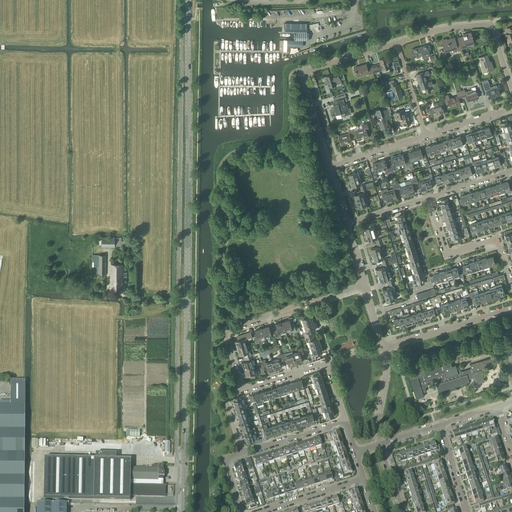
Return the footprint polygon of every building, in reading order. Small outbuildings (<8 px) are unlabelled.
[(283,31),(283,32),(307,33),(307,24),(306,24),(303,24),(297,23),(292,23),(288,23),(285,23),(284,23),(284,26),(283,31)] [(307,33),(295,32),(294,40),(308,41),(309,33),(307,33)] [(466,45),(474,43),(471,33),(462,36),(463,37),(459,38),(462,49),(466,47),(466,45)] [(458,38),(454,39),(454,37),(446,40),(446,39),(442,40),(442,41),(441,41),(444,51),(452,49),(453,51),(462,49),(459,38),(458,38)] [(280,42),(280,51),(283,51),(289,51),(290,47),(302,47),(302,44),(302,41),(290,41),(290,40),(284,40),(284,41),(282,41),(280,41),(280,42)] [(422,58),(429,56),(426,45),(411,50),(414,57),(422,55),(422,58)] [(491,61),(488,62),(486,55),(479,58),(483,72),(493,69),(491,61)] [(383,70),(389,68),(386,58),(379,60),(380,64),(371,67),(373,73),(383,70)] [(371,67),(367,68),(366,64),(354,68),(357,77),(368,73),(369,75),(373,73),(371,67)] [(425,76),(429,75),(427,71),(416,74),(421,89),(425,88),(426,93),(430,92),(429,87),(432,86),(431,81),(427,83),(425,76)] [(326,85),(324,85),(327,93),(329,93),(331,92),(329,87),(335,85),(334,82),(335,82),(340,80),(338,74),(333,75),(333,74),(325,77),(327,84),(326,85)] [(487,80),(482,82),(482,83),(486,94),(486,95),(489,95),(490,98),(500,95),(498,90),(500,89),(499,85),(494,86),(490,87),(487,80)] [(390,96),(393,95),(394,99),(402,97),(398,84),(396,85),(395,82),(389,84),(390,88),(391,87),(392,91),(389,92),(390,96)] [(460,91),(462,99),(466,98),(467,101),(478,97),(476,90),(475,87),(471,89),(472,92),(465,94),(464,90),(460,91)] [(459,100),(462,99),(460,91),(456,92),(457,96),(449,99),(448,95),(443,96),(446,104),(448,104),(449,107),(460,103),(459,100)] [(336,97),(333,98),(335,104),(334,105),(336,114),(341,113),(342,117),(345,116),(345,115),(349,113),(346,103),(344,103),(344,102),(347,101),(344,93),(336,95),(336,97)] [(443,113),(442,108),(440,102),(433,104),(434,107),(426,110),(427,113),(430,113),(431,116),(443,113)] [(387,110),(380,112),(379,110),(373,111),(375,119),(377,118),(380,129),(388,127),(386,120),(390,119),(387,110)] [(401,122),(402,126),(410,123),(407,113),(404,114),(403,110),(394,113),(397,120),(401,119),(402,122),(401,122)] [(507,122),(501,124),(504,132),(511,128),(510,123),(507,124),(507,122)] [(351,130),(354,138),(357,137),(358,140),(368,137),(365,129),(368,128),(366,124),(362,125),(363,129),(355,131),(354,129),(351,130)] [(351,130),(350,127),(347,128),(348,131),(348,133),(339,136),(341,145),(351,142),(351,139),(354,138),(351,130)] [(489,127),(483,128),(485,137),(491,135),(489,127)] [(480,139),(485,137),(483,128),(477,130),(480,139)] [(474,141),(480,139),(477,130),(471,132),(474,141)] [(475,145),(474,141),(471,132),(465,134),(466,137),(463,137),(465,143),(468,142),(468,143),(471,142),(472,146),(475,145)] [(465,143),(463,137),(461,138),(460,136),(454,138),(457,146),(463,144),(465,143)] [(456,146),(457,146),(454,138),(448,139),(451,148),(452,148),(453,150),(457,149),(456,146)] [(445,150),(451,148),(448,139),(442,141),(445,150)] [(439,152),(445,150),(442,141),(437,143),(439,152)] [(433,153),(439,152),(437,143),(434,144),(433,144),(431,144),(431,145),(433,153)] [(427,155),(433,153),(431,145),(425,147),(427,155)] [(415,150),(414,150),(417,160),(423,158),(424,162),(427,161),(427,160),(425,154),(422,155),(420,148),(418,149),(418,148),(415,149),(415,150)] [(417,160),(414,150),(412,151),(412,150),(409,151),(409,152),(408,152),(410,159),(407,160),(409,166),(412,165),(411,161),(417,160)] [(409,166),(407,160),(405,161),(402,154),(401,154),(400,153),(397,154),(397,155),(396,156),(399,165),(405,163),(407,169),(410,168),(409,167),(409,166)] [(399,165),(396,156),(395,156),(394,155),(391,156),(391,157),(390,158),(392,165),(389,166),(392,174),(395,173),(394,171),(397,170),(396,166),(399,165)] [(493,155),(491,156),(492,158),(495,167),(501,165),(498,156),(494,158),(493,155)] [(482,160),(480,160),(481,162),(483,170),(484,170),(485,171),(487,171),(487,169),(489,169),(486,160),(486,158),(482,159),(482,160)] [(489,169),(495,167),(492,158),(486,160),(489,169)] [(392,174),(389,166),(387,167),(384,160),(378,161),(381,171),(384,170),(385,174),(388,173),(389,175),(392,174)] [(480,160),(471,162),(472,165),(475,164),(476,170),(477,172),(480,171),(481,172),(483,172),(483,170),(481,162),(480,160)] [(375,173),(381,171),(378,161),(372,163),(374,171),(372,172),(374,179),(377,178),(375,173)] [(471,171),(469,166),(469,165),(463,167),(466,176),(472,174),(471,171)] [(460,178),(466,176),(463,167),(458,169),(460,178)] [(454,168),(451,169),(452,171),(455,180),(460,178),(458,169),(455,170),(454,168)] [(352,173),(348,174),(350,180),(359,177),(363,176),(362,176),(360,170),(357,171),(352,173)] [(454,181),(455,180),(452,171),(446,173),(449,181),(451,181),(453,182),(454,181)] [(428,176),(423,177),(423,179),(426,188),(427,188),(428,190),(431,189),(431,187),(432,187),(430,180),(433,179),(431,173),(428,174),(428,175),(428,176)] [(443,183),(449,181),(446,173),(440,175),(443,183)] [(437,185),(443,183),(440,175),(434,176),(437,185)] [(352,186),(361,183),(359,177),(350,180),(350,181),(349,182),(350,185),(351,186),(352,186)] [(416,178),(413,179),(415,185),(418,184),(420,190),(421,190),(422,192),(426,191),(425,189),(426,188),(423,179),(417,181),(416,178)] [(412,186),(415,185),(413,179),(412,179),(410,180),(404,182),(408,194),(414,192),(412,186)] [(511,188),(510,182),(508,183),(507,181),(501,183),(504,191),(505,194),(511,192),(510,190),(511,189),(511,188)] [(402,196),(408,194),(404,182),(399,184),(395,185),(397,191),(400,190),(402,196)] [(379,183),(376,184),(378,190),(379,196),(382,195),(384,201),(390,200),(387,190),(387,189),(381,191),(379,183)] [(498,193),(504,191),(501,183),(496,185),(498,193)] [(394,192),(397,191),(395,185),(392,186),(393,188),(387,190),(390,200),(396,198),(394,192)] [(492,195),(498,193),(496,185),(490,187),(492,195)] [(486,197),(492,195),(490,187),(484,189),(486,197)] [(481,199),(486,197),(484,189),(478,190),(481,199)] [(475,200),(481,199),(478,190),(472,192),(475,200)] [(356,201),(366,198),(364,192),(354,195),(353,196),(354,200),(356,200),(356,201)] [(469,202),(475,200),(472,192),(466,194),(469,202)] [(463,204),(469,202),(466,194),(460,196),(463,204)] [(356,205),(357,206),(358,207),(359,210),(367,207),(366,204),(367,204),(366,198),(356,201),(355,202),(356,205)] [(450,207),(448,200),(447,198),(440,200),(441,202),(439,203),(441,209),(450,207)] [(443,215),(451,212),(450,207),(441,209),(443,215)] [(445,221),(453,218),(451,212),(443,215),(445,221)] [(501,223),(507,221),(504,213),(498,215),(501,223)] [(398,223),(406,220),(404,215),(397,217),(397,220),(390,222),(389,219),(386,220),(388,226),(391,225),(396,223),(398,223)] [(495,225),(501,223),(498,215),(492,217),(495,225)] [(489,227),(495,225),(492,217),(487,218),(489,227)] [(447,227),(455,224),(453,218),(445,221),(447,227)] [(483,229),(489,227),(487,218),(481,220),(483,229)] [(398,223),(396,223),(398,229),(400,228),(407,226),(406,220),(398,223)] [(477,230),(483,229),(481,220),(475,222),(477,230)] [(471,232),(477,230),(475,222),(469,224),(471,232)] [(366,235),(375,232),(375,229),(376,229),(374,223),(367,225),(368,228),(364,229),(365,230),(364,231),(364,234),(366,234),(366,235)] [(448,233),(457,230),(455,224),(447,227),(448,233)] [(402,234),(409,232),(410,231),(410,230),(409,227),(408,226),(407,226),(400,228),(398,229),(399,233),(397,233),(398,235),(402,234)] [(457,230),(448,233),(450,239),(452,238),(453,242),(461,239),(460,236),(459,236),(457,230)] [(375,232),(366,235),(368,241),(377,238),(375,232)] [(115,246),(115,238),(115,237),(101,237),(101,245),(101,247),(114,247),(115,246)] [(411,237),(404,240),(405,246),(413,243),(414,241),(413,240),(412,239),(412,240),(411,237)] [(130,247),(130,239),(124,239),(124,238),(115,238),(115,246),(129,247),(130,247)] [(372,255),(382,252),(380,246),(370,249),(372,255)] [(409,257),(416,255),(415,249),(407,251),(409,257)] [(374,261),(383,258),(382,252),(372,255),(372,256),(371,257),(372,260),(374,260),(374,261)] [(486,258),(488,266),(495,264),(492,256),(486,258)] [(483,268),(480,259),(480,260),(480,259),(479,258),(477,259),(476,260),(476,261),(474,261),(477,270),(483,268)] [(483,268),(488,266),(486,258),(480,259),(483,268)] [(412,268),(420,266),(418,260),(411,263),(408,263),(410,269),(412,269),(412,268)] [(377,270),(376,271),(377,275),(378,275),(388,272),(386,267),(387,266),(387,265),(389,264),(392,263),(391,261),(388,262),(388,261),(382,263),(383,267),(376,269),(377,270)] [(471,272),(477,270),(474,261),(468,263),(471,272)] [(471,272),(468,263),(467,262),(465,263),(464,264),(462,265),(463,267),(460,268),(462,274),(464,273),(465,274),(471,272)] [(123,273),(123,264),(110,264),(110,283),(123,283),(123,277),(127,277),(127,273),(123,273)] [(414,274),(422,272),(421,271),(420,266),(412,268),(412,269),(414,274)] [(462,274),(460,268),(457,269),(456,267),(450,269),(453,277),(459,276),(460,279),(463,278),(462,274)] [(450,269),(444,271),(447,279),(448,282),(454,280),(453,277),(450,269)] [(433,276),(430,277),(431,283),(434,282),(435,283),(441,281),(438,273),(438,272),(437,271),(435,272),(434,273),(435,274),(432,274),(433,276)] [(441,281),(447,279),(444,271),(438,272),(438,273),(441,281)] [(378,276),(377,277),(378,280),(379,280),(380,282),(389,279),(391,278),(389,272),(388,272),(378,275),(378,276)] [(414,274),(411,275),(413,281),(415,286),(424,284),(422,278),(423,278),(422,272),(414,274)] [(501,284),(495,286),(496,288),(495,288),(498,296),(504,295),(502,286),(501,286),(501,284)] [(395,292),(393,286),(382,290),(383,291),(382,292),(383,295),(384,295),(384,296),(395,292)] [(492,298),(498,296),(495,288),(489,290),(492,298)] [(486,300),(492,298),(489,290),(483,292),(486,300)] [(395,299),(395,297),(397,296),(396,292),(395,292),(384,296),(386,302),(395,299)] [(477,294),(473,295),(472,292),(468,294),(468,295),(471,304),(474,303),(474,304),(480,302),(477,294)] [(480,302),(486,300),(483,292),(477,294),(480,302)] [(468,305),(471,304),(468,295),(463,297),(463,298),(459,299),(462,308),(468,306),(468,305)] [(439,315),(435,303),(433,297),(430,298),(432,305),(430,306),(430,309),(427,310),(429,318),(435,316),(439,315)] [(456,309),(462,308),(459,299),(453,301),(456,309)] [(450,311),(456,309),(453,301),(448,303),(450,311)] [(444,313),(450,311),(448,303),(441,305),(444,313)] [(427,319),(429,318),(427,310),(421,312),(423,320),(423,321),(424,321),(427,320),(427,319)] [(417,322),(423,320),(421,312),(415,314),(417,322)] [(408,313),(403,315),(406,325),(411,324),(409,316),(408,313)] [(411,324),(417,322),(415,314),(409,316),(411,324)] [(311,317),(307,318),(306,315),(298,317),(299,321),(302,320),(304,326),(313,323),(311,317)] [(399,327),(406,325),(403,315),(401,315),(401,318),(398,319),(397,319),(393,320),(395,326),(398,325),(399,327)] [(289,320),(282,322),(285,331),(289,330),(290,333),(292,332),(294,332),(295,334),(296,334),(296,331),(293,323),(290,324),(289,320)] [(277,328),(273,329),(276,337),(277,338),(280,337),(279,333),(285,331),(282,322),(279,323),(276,324),(277,328)] [(314,323),(313,324),(313,323),(304,326),(306,332),(303,333),(305,338),(313,335),(311,331),(315,330),(314,326),(315,326),(314,323)] [(268,327),(262,329),(265,338),(271,336),(272,338),(276,337),(273,329),(269,330),(268,327)] [(253,336),(256,344),(259,343),(258,340),(265,338),(262,329),(261,329),(261,328),(258,329),(258,330),(255,331),(256,335),(253,336)] [(238,340),(235,341),(236,344),(235,345),(236,348),(237,347),(237,348),(246,345),(245,341),(252,338),(251,337),(253,336),(252,332),(250,333),(237,337),(238,340)] [(318,338),(314,339),(313,335),(305,338),(306,342),(309,341),(311,348),(320,345),(318,338)] [(246,345),(237,348),(239,355),(242,354),(244,357),(253,354),(252,350),(248,351),(246,345)] [(321,345),(320,345),(311,348),(313,354),(310,355),(311,359),(320,356),(319,353),(322,352),(321,348),(322,348),(321,345)] [(299,352),(292,354),(295,364),(302,361),(301,358),(304,357),(302,348),(298,350),(299,352)] [(285,354),(281,355),(284,363),(288,362),(289,366),(292,365),(295,364),(292,354),(292,352),(285,354)] [(251,360),(255,358),(253,354),(244,357),(245,361),(242,362),(243,366),(242,366),(243,369),(244,369),(253,366),(251,360)] [(278,359),(272,361),(275,370),(281,368),(280,364),(284,363),(281,355),(277,356),(278,359)] [(455,365),(451,366),(448,356),(440,359),(441,362),(414,370),(415,373),(408,376),(416,399),(423,396),(422,393),(426,391),(423,384),(439,379),(440,382),(435,384),(438,391),(469,381),(468,379),(473,377),(476,384),(484,381),(480,370),(495,365),(493,357),(481,361),(482,363),(478,364),(477,362),(470,365),(471,369),(462,372),(461,372),(458,373),(455,365)] [(265,360),(261,361),(264,370),(267,369),(268,372),(271,371),(271,372),(274,371),(274,370),(275,370),(272,361),(265,363),(265,360)] [(258,372),(255,373),(253,366),(244,369),(246,376),(250,375),(251,378),(259,375),(258,372)] [(315,383),(322,380),(320,374),(313,376),(315,383)] [(298,390),(303,388),(301,380),(295,382),(298,390)] [(322,380),(315,383),(313,383),(315,389),(317,388),(324,386),(322,380)] [(25,407),(25,381),(10,381),(10,407),(0,406),(0,511),(24,511),(25,454),(25,407)] [(292,392),(298,390),(295,382),(289,384),(292,392)] [(286,393),(292,392),(289,384),(283,386),(286,393)] [(280,395),(286,393),(283,386),(277,388),(280,395)] [(319,394),(326,392),(324,386),(317,388),(319,394)] [(277,388),(271,390),(274,397),(277,396),(278,397),(280,396),(280,395),(277,388)] [(271,390),(266,392),(268,399),(272,398),(272,400),(275,400),(274,397),(271,390)] [(262,401),(268,399),(266,392),(260,393),(262,401)] [(321,401),(328,398),(326,392),(319,394),(321,401)] [(260,393),(254,395),(256,403),(257,406),(263,404),(262,401),(260,393)] [(236,401),(234,402),(235,408),(243,405),(241,400),(243,399),(242,396),(235,398),(236,401)] [(322,406),(330,404),(328,398),(321,401),(322,406)] [(322,406),(320,407),(322,413),(324,412),(332,410),(331,407),(332,406),(331,403),(330,404),(322,406)] [(237,414),(245,411),(243,405),(235,408),(237,414)] [(326,418),(334,416),(332,410),(324,412),(326,418)] [(239,420),(247,417),(245,411),(237,414),(239,420)] [(299,415),(293,417),(294,420),(297,428),(302,426),(300,418),(299,415)] [(306,417),(308,424),(314,422),(312,415),(306,417)] [(241,426),(249,423),(247,417),(239,420),(241,426)] [(302,426),(308,424),(306,417),(300,418),(302,426)] [(291,430),(297,428),(294,420),(288,422),(291,430)] [(288,422),(285,423),(284,421),(282,422),(282,424),(285,432),(291,430),(288,422)] [(486,421),(481,423),(483,430),(486,429),(487,432),(489,431),(486,421)] [(249,423),(241,426),(243,432),(250,429),(253,428),(251,422),(248,423),(249,423)] [(285,432),(282,424),(276,426),(279,433),(285,432)] [(270,428),(267,429),(266,425),(263,425),(265,430),(264,430),(267,437),(273,435),(270,428)] [(273,435),(279,433),(276,426),(270,428),(273,435)] [(250,429),(243,432),(245,437),(252,435),(256,434),(254,427),(253,428),(250,429)] [(336,431),(328,433),(330,438),(332,438),(333,441),(341,438),(341,437),(340,436),(340,435),(339,433),(336,433),(336,431)] [(252,435),(245,437),(247,443),(249,443),(250,446),(259,443),(258,439),(254,441),(252,435)] [(319,438),(313,440),(315,448),(321,446),(319,438)] [(341,438),(333,441),(335,447),(343,444),(343,443),(342,441),(341,438)] [(313,440),(307,442),(309,450),(315,448),(313,440)] [(307,442),(301,444),(303,452),(309,450),(307,442)] [(434,443),(428,445),(431,453),(431,455),(433,454),(433,452),(439,450),(437,444),(435,445),(434,443)] [(301,444),(295,446),(297,454),(303,452),(301,444)] [(343,444),(335,447),(337,452),(345,450),(345,449),(346,449),(345,446),(344,446),(343,444)] [(422,447),(424,455),(425,455),(425,456),(427,456),(427,454),(431,453),(428,445),(427,444),(425,445),(424,446),(422,447)] [(295,446),(289,448),(292,457),(298,455),(297,454),(295,446)] [(418,448),(416,449),(419,457),(424,455),(422,447),(421,446),(419,447),(418,448)] [(289,448),(283,450),(286,460),(287,460),(292,458),(292,457),(289,448)] [(460,457),(468,454),(466,448),(458,451),(460,457)] [(410,451),(413,459),(419,457),(416,449),(410,451)] [(283,450),(277,451),(280,459),(281,462),(286,460),(283,450)] [(345,450),(337,452),(338,455),(339,458),(347,456),(347,455),(346,453),(345,452),(345,451),(345,450)] [(404,453),(407,461),(413,459),(410,451),(409,450),(407,451),(406,451),(406,452),(404,453)] [(277,451),(271,453),(274,461),(280,459),(277,451)] [(399,456),(396,457),(398,464),(401,463),(407,461),(404,453),(404,452),(403,452),(401,452),(400,454),(398,455),(399,456)] [(271,453),(265,455),(268,463),(274,461),(271,453)] [(44,458),(44,499),(94,500),(124,501),(130,501),(130,495),(130,481),(131,468),(131,460),(116,460),(116,456),(116,455),(96,454),(96,458),(96,459),(95,459),(78,459),(44,458)] [(462,463),(470,460),(468,454),(460,457),(462,463)] [(265,455),(259,457),(262,465),(268,463),(265,455)] [(339,458),(337,459),(337,460),(338,461),(339,464),(338,464),(339,465),(348,461),(348,460),(348,458),(347,458),(347,456),(339,458)] [(503,456),(496,458),(498,464),(498,463),(503,462),(504,461),(503,456)] [(259,457),(253,459),(256,467),(262,465),(259,457)] [(463,469),(472,466),(470,460),(462,463),(463,469)] [(348,461),(339,465),(340,470),(343,470),(350,467),(351,467),(351,466),(351,464),(350,463),(349,463),(348,462),(348,461)] [(241,463),(234,465),(236,472),(243,469),(245,468),(243,462),(241,463)] [(435,471),(443,469),(441,463),(433,465),(435,471)] [(131,468),(130,481),(163,481),(163,466),(152,466),(152,469),(131,468)] [(465,475),(473,472),(472,466),(463,469),(465,475)] [(343,470),(340,470),(343,479),(350,477),(349,474),(352,473),(353,473),(353,471),(353,469),(352,469),(351,469),(350,467),(343,470)] [(501,472),(498,473),(499,476),(508,473),(506,467),(505,467),(500,469),(501,472)] [(243,469),(236,472),(238,478),(245,475),(243,469)] [(403,475),(403,476),(403,478),(404,479),(405,478),(406,480),(406,481),(413,478),(417,477),(414,469),(407,471),(408,473),(404,474),(404,475),(403,475)] [(437,477),(445,475),(443,469),(435,471),(437,477)] [(467,481),(475,478),(479,477),(477,471),(474,472),(473,472),(465,475),(467,481)] [(330,472),(323,474),(326,482),(332,480),(332,479),(331,475),(332,475),(331,472),(330,472)] [(323,474),(318,476),(320,484),(326,482),(323,474)] [(245,475),(238,478),(239,484),(247,481),(245,475)] [(439,483),(446,481),(445,475),(437,477),(439,483)] [(317,476),(312,478),(314,486),(320,484),(318,476),(317,476)] [(481,483),(480,480),(479,477),(475,478),(467,481),(469,487),(477,484),(481,483)] [(311,478),(306,480),(308,488),(314,486),(312,478),(311,478)] [(405,480),(404,482),(405,484),(406,484),(407,484),(408,487),(415,484),(418,483),(417,481),(415,481),(413,478),(406,481),(406,480),(405,480)] [(302,479),(299,480),(300,482),(302,490),(308,488),(306,480),(305,480),(302,481),(302,479)] [(492,487),(493,491),(496,490),(499,489),(499,488),(502,487),(503,487),(511,485),(510,479),(503,481),(504,484),(501,485),(501,484),(494,487),(492,487)] [(240,486),(239,486),(240,488),(240,489),(241,489),(241,490),(249,487),(251,486),(249,480),(247,481),(239,484),(240,484),(240,486)] [(130,487),(130,495),(137,495),(137,496),(164,497),(164,485),(163,485),(163,481),(130,481),(130,485),(130,487)] [(441,489),(448,486),(446,481),(439,483),(441,489)] [(293,482),(287,483),(288,486),(290,493),(296,491),(294,484),(293,482)] [(299,482),(294,484),(296,491),(302,490),(300,482),(299,482)] [(287,483),(281,485),(282,486),(285,495),(287,494),(287,496),(291,495),(290,493),(288,486),(287,483)] [(415,484),(408,487),(409,493),(417,490),(415,484)] [(471,493),(479,490),(477,484),(469,487),(471,493)] [(277,486),(275,487),(279,497),(285,495),(282,486),(281,487),(278,487),(277,486)] [(442,495),(450,492),(448,486),(441,489),(442,495)] [(249,487),(241,490),(243,495),(251,493),(249,487)] [(274,487),(269,489),(273,499),(279,497),(275,487),(274,487)] [(266,490),(263,491),(264,494),(267,501),(273,499),(269,489),(270,491),(269,491),(267,492),(266,490)] [(417,490),(409,493),(411,498),(419,496),(417,490)] [(473,499),(481,496),(479,490),(471,493),(473,499)] [(351,499),(359,497),(359,496),(359,494),(358,493),(357,491),(355,492),(350,493),(350,494),(351,499)] [(444,501),(452,498),(450,492),(442,495),(444,501)] [(251,493),(243,495),(245,501),(253,499),(251,493)] [(413,504),(421,502),(419,496),(411,498),(413,504)] [(481,496),(473,499),(475,505),(483,502),(481,496)] [(353,505),(361,503),(361,502),(361,501),(360,500),(360,499),(359,497),(351,499),(349,500),(351,505),(353,505)] [(343,507),(340,500),(337,501),(336,498),(333,499),(333,498),(331,499),(330,500),(333,507),(337,506),(337,507),(338,508),(343,507)] [(452,505),(454,505),(452,498),(444,501),(446,507),(452,505)] [(253,499),(245,501),(247,507),(249,506),(250,510),(257,507),(257,506),(255,505),(253,499)] [(327,509),(328,509),(333,507),(330,500),(328,500),(327,500),(326,501),(325,501),(327,509)] [(328,511),(328,509),(327,509),(325,501),(322,502),(320,503),(319,503),(321,511),(325,510),(326,511),(328,511)] [(425,504),(422,505),(421,502),(413,504),(415,510),(423,508),(426,507),(425,504)] [(66,511),(67,504),(37,503),(37,511),(66,511)] [(321,511),(319,503),(316,504),(314,504),(314,505),(313,505),(315,511),(321,511)] [(355,511),(363,508),(363,507),(362,505),(361,503),(353,505),(355,511)]
